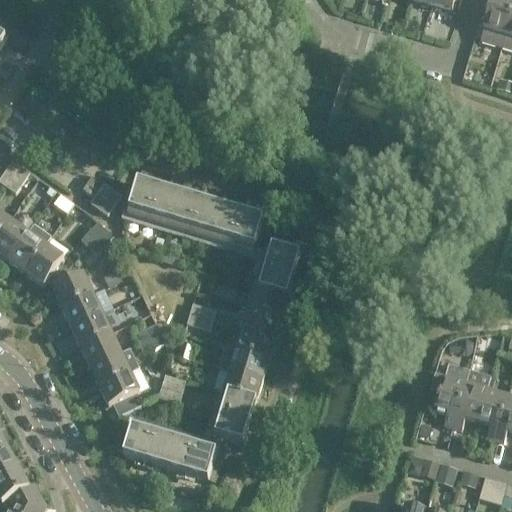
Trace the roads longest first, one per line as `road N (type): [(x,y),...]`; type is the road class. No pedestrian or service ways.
road 1 (residential): [(244,511),(319,254),(318,228),(306,210),(178,169),(31,64)]
road 2 (residential): [(303,0),(327,28),(456,67),(478,0)]
road 3 (tertiary): [(96,511),(15,369),(0,359)]
